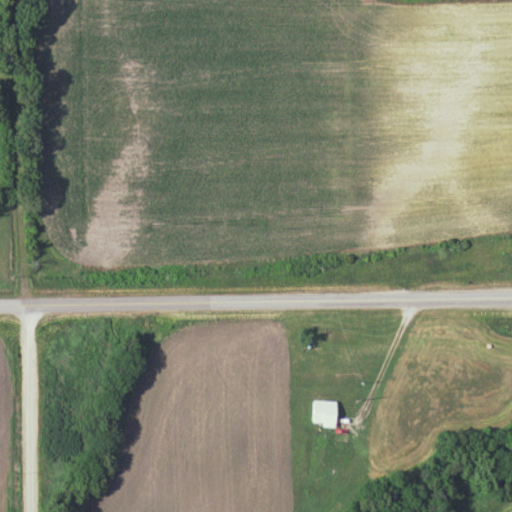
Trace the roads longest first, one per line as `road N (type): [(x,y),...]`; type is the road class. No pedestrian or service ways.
road 1 (tertiary): [(0,310),(511,302)]
road 2 (residential): [(26,310),(8,0)]
road 3 (residential): [(31,511),(26,310)]
